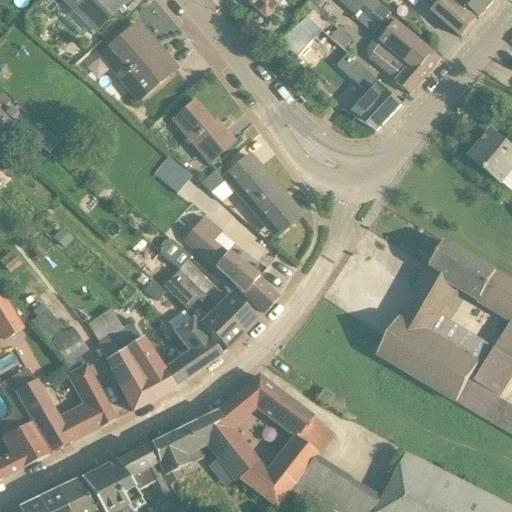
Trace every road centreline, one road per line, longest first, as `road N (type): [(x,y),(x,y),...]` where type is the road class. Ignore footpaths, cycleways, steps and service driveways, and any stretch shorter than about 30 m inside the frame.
road 1 (unclassified): [(0,503),(223,380),(270,339),(328,260),(356,181)]
road 2 (tertiary): [(356,181),(315,157),(185,0)]
road 3 (tertiary): [(356,181),(393,155),(511,11)]
